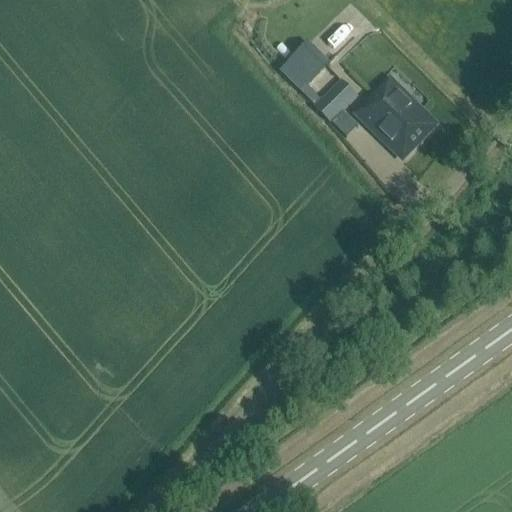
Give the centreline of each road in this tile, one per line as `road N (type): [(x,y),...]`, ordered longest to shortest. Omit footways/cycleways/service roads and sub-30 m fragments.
road 1 (unclassified): [(154,511),(387,250),(511,90)]
road 2 (tertiary): [(261,511),(511,331)]
